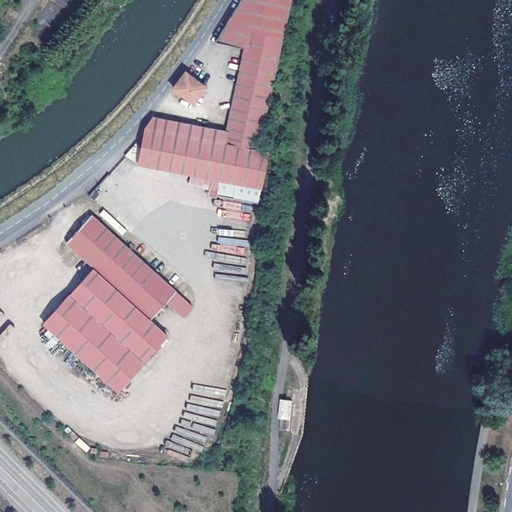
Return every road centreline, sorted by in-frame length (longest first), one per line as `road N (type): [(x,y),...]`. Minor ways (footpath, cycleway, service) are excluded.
road 1 (unknown): [(99,157),(167,195),(192,219),(233,276),(245,314),(235,361),(202,403),(165,413),(121,408)]
road 2 (residential): [(225,0),(122,136),(0,233)]
road 3 (track): [(203,0),(119,111),(0,205)]
road 4 (unknown): [(154,98),(190,108),(213,99),(224,59),(202,36)]
